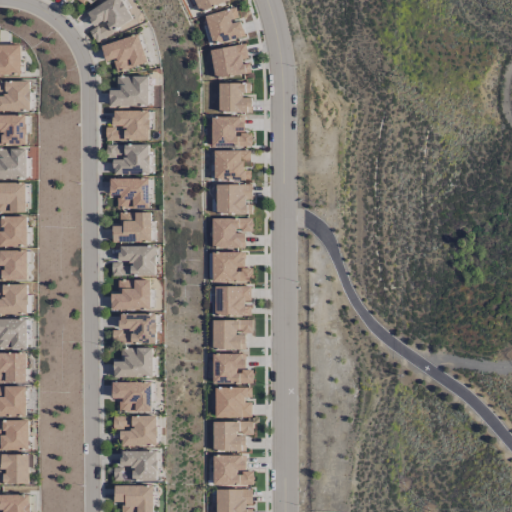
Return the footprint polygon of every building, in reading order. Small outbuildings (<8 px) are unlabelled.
[(106,0),(86,12),(94,27),(89,30),(95,42),(134,21),(122,0),(106,0)] [(193,0),(198,12),(230,0),(193,0)] [(244,36),(239,19),(238,20),(234,7),(204,16),(212,45),(244,36)] [(147,63),(138,34),(100,46),(105,61),(112,60),(116,72),(147,63)] [(214,78),(250,73),(248,61),(247,61),(245,44),(209,50),(214,78)] [(21,45),(0,45),(0,74),(22,74),(21,45)] [(148,105),(148,76),(116,76),(116,90),(109,90),(109,106),(148,105)] [(0,94),(2,94),(2,96),(0,95),(0,111),(31,111),(31,81),(0,81),(0,94)] [(218,83),(219,113),(251,112),(251,97),(244,97),(244,83),(218,83)] [(105,128),(105,141),(150,140),(150,111),(113,111),(113,127),(105,128)] [(27,145),(28,116),(0,114),(0,130),(2,131),(2,144),(27,145)] [(211,146),(251,147),(251,133),(243,133),(244,117),(212,116),(211,146)] [(150,144),(106,145),(106,158),(114,158),(114,174),(150,174),(150,144)] [(27,149),(0,149),(0,178),(28,178),(27,149)] [(250,179),(249,170),(243,171),(243,162),(250,162),(249,150),(213,151),(214,180),(250,179)] [(116,209),(148,209),(149,179),(110,178),(110,195),(116,195),(116,209)] [(0,183),(0,212),(26,212),(26,183),(0,183)] [(215,185),(216,214),(251,214),(251,202),(251,184),(215,185)] [(151,213),(119,212),(119,226),(112,226),(112,242),(151,243),(151,213)] [(28,216),(1,217),(2,231),(0,230),(0,246),(28,246),(28,216)] [(211,219),(212,248),(244,248),(244,232),(252,232),(251,218),(211,219)] [(155,276),(156,247),(119,246),(119,262),(111,262),(111,275),(155,276)] [(28,250),(0,250),(0,266),(2,266),(3,280),(28,280),(28,250)] [(244,252),(212,252),(211,282),(251,282),(251,268),(244,268),(244,252)] [(150,280),(117,281),(117,293),(111,293),(111,310),(150,309),(150,280)] [(0,314),(29,314),(28,284),(0,284),(0,296),(1,297),(1,299),(0,299),(0,314)] [(250,315),(250,286),(214,287),(214,316),(250,315)] [(119,315),(119,330),(111,330),(112,344),(156,343),(156,313),(119,315)] [(27,319),(0,319),(0,348),(28,348),(27,319)] [(245,349),(244,333),(251,333),(251,319),(212,320),(212,349),(245,349)] [(152,347),(120,348),(120,361),(113,361),(114,377),(153,377),(152,347)] [(26,353),(0,353),(0,382),(27,382),(26,353)] [(212,384),(252,383),(252,369),(245,370),(244,353),(212,354),(212,384)] [(151,412),(150,382),(111,382),(112,398),(118,398),(118,412),(151,412)] [(0,386),(0,415),(26,416),(26,386),(0,386)] [(250,387),(214,388),(215,418),(251,417),(250,400),(251,400),(250,387)] [(156,416),(112,417),(113,430),(120,429),(120,446),(157,445),(156,416)] [(30,450),(30,420),(0,420),(0,432),(1,433),(1,451),(30,450)] [(252,421),(212,422),(213,451),(245,450),(245,435),(252,435),(252,421)] [(113,467),(113,481),(157,480),(157,451),(120,451),(121,467),(113,467)] [(30,455),(2,454),(2,469),(5,469),(5,483),(30,484),(30,455)] [(245,455),(212,456),(213,486),(253,485),(252,471),(246,471),(245,455)] [(114,485),(114,502),(121,502),(120,511),(153,511),(153,486),(114,485)] [(251,511),(251,489),(216,489),(215,511),(251,511)] [(0,494),(0,511),(30,511),(31,494),(0,494)]
